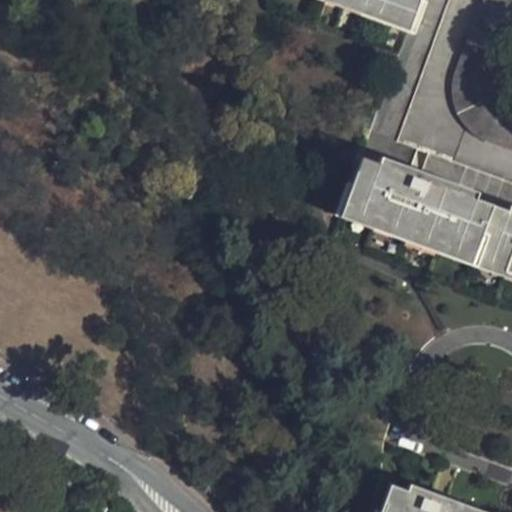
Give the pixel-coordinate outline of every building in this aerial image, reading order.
[(301,0),(416,45),(434,0),(301,0)] [(511,0),(489,0),(476,6),(451,76),(479,138),(511,150),(511,0)] [(511,219),(511,197),(383,153),(359,222),(495,269),(511,219)] [(511,219),(495,269),(511,274),(511,219)] [(466,511),(390,483),(379,511),(466,511)]
